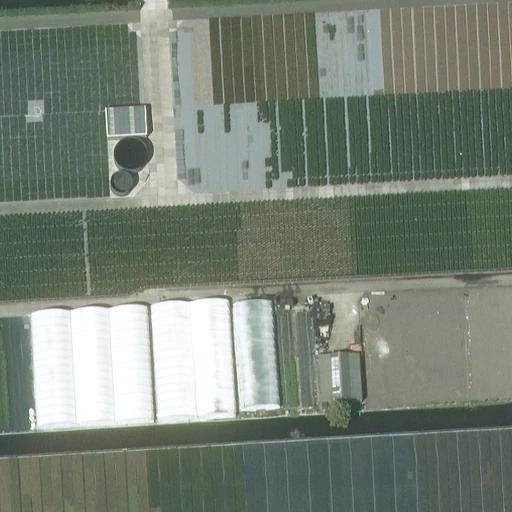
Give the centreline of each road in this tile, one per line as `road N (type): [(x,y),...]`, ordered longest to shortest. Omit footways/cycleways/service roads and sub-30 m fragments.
road 1 (track): [(511,181),(180,199),(164,185),(153,15),(0,24)]
road 2 (track): [(0,309),(511,280)]
road 3 (track): [(153,15),(442,0)]
